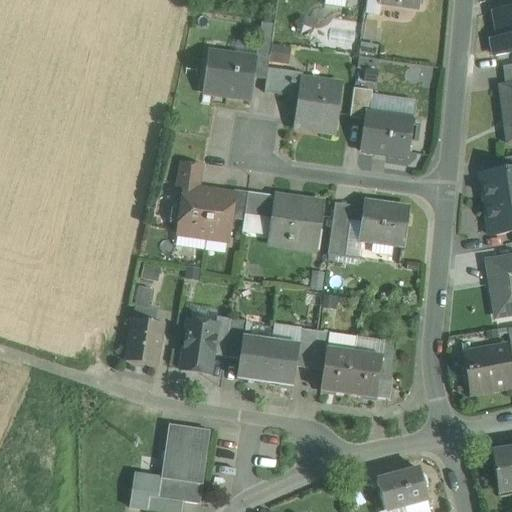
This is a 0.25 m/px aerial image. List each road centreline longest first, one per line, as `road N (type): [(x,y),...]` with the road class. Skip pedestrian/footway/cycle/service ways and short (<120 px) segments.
road 1 (residential): [(465,0),(429,370),(443,434)]
road 2 (residential): [(380,442),(259,494),(237,511)]
road 3 (residential): [(380,442),(259,415)]
